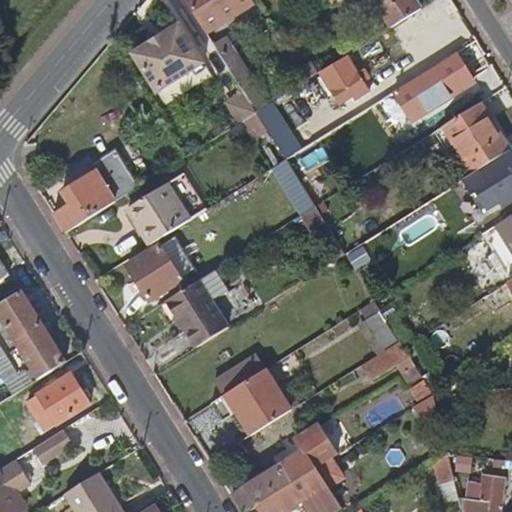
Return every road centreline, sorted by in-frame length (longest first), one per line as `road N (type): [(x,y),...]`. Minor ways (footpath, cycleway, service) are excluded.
road 1 (residential): [(0,176),(211,511)]
road 2 (residential): [(114,0),(0,133)]
